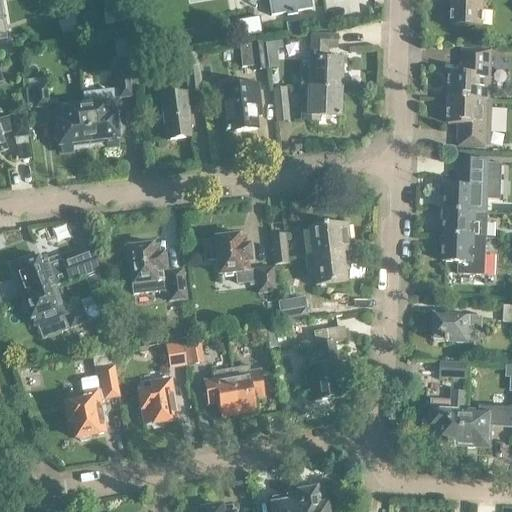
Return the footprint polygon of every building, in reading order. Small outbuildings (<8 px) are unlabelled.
[(267,0),(270,15),(309,9),(307,0),(267,0)] [(483,0),(450,0),(450,11),(452,11),(452,27),(482,28),(483,0)] [(299,61),(298,89),(308,89),(339,90),(340,62),(325,62),(326,56),(318,56),(319,48),(336,49),(336,37),(310,36),(310,61),(309,61),(299,61)] [(238,47),(241,68),(252,67),(253,71),(265,70),(262,44),(238,47)] [(274,48),(266,49),(267,61),(276,60),(274,48)] [(463,51),(462,75),(450,75),(449,91),(447,91),(447,100),(489,102),(491,53),(463,51)] [(200,93),(195,55),(175,57),(176,71),(185,70),(188,95),(200,93)] [(138,92),(137,76),(136,76),(134,65),(122,66),(124,78),(116,79),(118,99),(131,98),(130,93),(138,92)] [(41,79),(24,81),(25,89),(27,107),(35,106),(35,108),(48,107),(46,87),(42,87),(41,79)] [(257,85),(223,89),(228,134),(256,130),(254,113),(260,113),(257,85)] [(275,117),(276,123),(287,122),(287,116),(284,89),(273,91),(275,117)] [(339,90),(308,89),(308,107),(302,107),(301,117),(307,117),(307,122),(318,122),(318,118),(338,119),(339,90)] [(117,147),(111,92),(82,96),(83,108),(88,147),(105,145),(105,148),(117,147)] [(190,138),(184,95),(160,98),(165,142),(190,138)] [(492,102),(489,102),(447,100),(446,110),(448,110),(448,125),(459,126),(458,148),(488,149),(488,137),(490,137),(492,102)] [(72,149),(88,147),(83,108),(55,111),(60,154),(72,152),(72,149)] [(0,148),(3,147),(0,138),(0,134),(12,130),(13,139),(28,136),(25,115),(11,117),(0,121),(0,148)] [(442,214),(475,215),(486,215),(488,162),(459,161),(457,188),(445,188),(444,212),(442,212),(442,214)] [(442,237),(441,238),(474,240),(485,240),(486,215),(475,215),(442,214),(442,222),(444,222),(444,237),(442,237)] [(304,257),(304,258),(341,254),(341,253),(349,252),(346,224),(308,229),(311,256),(304,257)] [(243,237),(230,238),(227,234),(219,235),(217,240),(214,240),(214,242),(202,243),(204,262),(216,260),(218,276),(235,274),(236,285),(256,283),(257,295),(275,292),(272,269),(248,272),(247,262),(249,262),(248,247),(244,248),(243,237)] [(274,266),(287,265),(284,235),(271,237),(274,266)] [(485,240),(474,240),(441,238),(441,246),(443,246),(443,263),(458,264),(457,276),(483,277),(485,240)] [(161,273),(160,272),(163,271),(161,256),(157,257),(156,246),(143,248),(140,244),(132,245),(130,249),(127,250),(133,296),(167,291),(169,303),(186,301),(182,271),(161,273)] [(18,267),(14,269),(25,298),(23,299),(23,300),(47,291),(53,289),(84,278),(97,273),(97,272),(90,253),(62,264),(61,260),(58,261),(55,258),(48,261),(46,265),(45,266),(43,258),(30,263),(26,259),(18,262),(18,267)] [(345,284),(341,254),(304,258),(306,275),(313,274),(315,288),(345,284)] [(97,277),(85,281),(89,291),(101,286),(97,277)] [(42,340),(87,323),(88,324),(101,319),(96,306),(83,311),(83,312),(72,316),(69,306),(59,309),(53,289),(23,300),(24,302),(20,306),(23,313),(28,314),(29,317),(33,315),(42,340)] [(280,312),(283,327),(308,323),(306,308),(280,312)] [(432,337),(434,340),(434,343),(449,344),(450,342),(453,343),(454,343),(457,345),(462,346),(466,344),(467,328),(481,329),(482,318),(468,317),(454,316),(454,318),(436,317),(436,315),(435,315),(434,328),(432,331),(432,337)] [(341,399),(332,344),(345,342),(342,329),(313,334),(316,351),(320,351),(321,358),(322,358),(323,366),(306,369),(312,404),(341,399)] [(274,331),(266,333),(269,346),(268,346),(269,352),(278,351),(274,331)] [(170,370),(186,367),(182,343),(165,346),(170,370)] [(201,366),(197,346),(185,348),(189,368),(201,366)] [(84,402),(65,405),(69,430),(73,429),(75,439),(77,439),(77,440),(78,439),(80,442),(88,441),(89,437),(90,437),(104,434),(101,420),(102,420),(101,410),(99,410),(98,401),(117,398),(112,369),(111,362),(92,365),(94,375),(100,374),(103,391),(82,395),(84,402)] [(467,365),(441,364),(440,380),(466,381),(467,365)] [(247,368),(229,371),(237,416),(255,413),(252,397),(263,395),(259,373),(248,375),(247,368)] [(220,419),(237,416),(229,371),(212,374),(214,384),(203,386),(207,407),(218,405),(220,419)] [(175,421),(171,401),(172,401),(168,381),(148,384),(150,393),(138,395),(141,411),(143,410),(146,426),(149,426),(150,426),(153,429),(160,428),(162,424),(163,424),(175,421)] [(427,428),(426,446),(463,447),(464,413),(465,394),(457,394),(457,405),(452,405),(433,404),(432,412),(431,428),(427,428)] [(464,413),(463,447),(465,448),(467,450),(474,450),(476,448),(489,449),(490,441),(491,441),(491,427),(511,427),(511,409),(479,408),(479,414),(464,413)] [(327,511),(325,510),(324,506),(322,507),(319,491),(298,494),(298,496),(287,498),(287,496),(270,499),(271,511),(327,511)]
